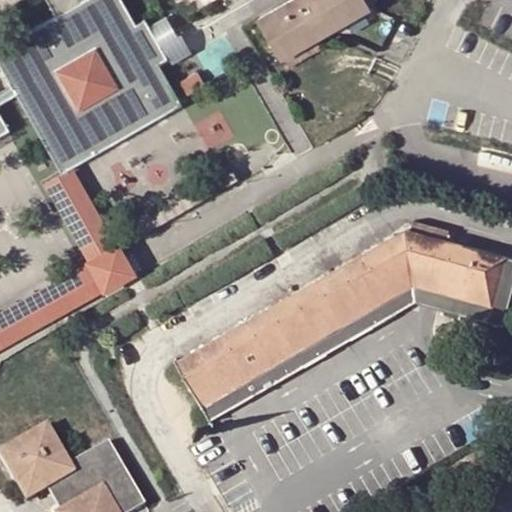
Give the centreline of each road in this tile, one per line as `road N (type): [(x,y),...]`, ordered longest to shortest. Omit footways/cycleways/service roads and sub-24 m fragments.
road 1 (residential): [(145,253),(382,126)]
road 2 (unclassified): [(382,126),(405,147),(511,179)]
road 3 (residential): [(382,126),(439,0)]
